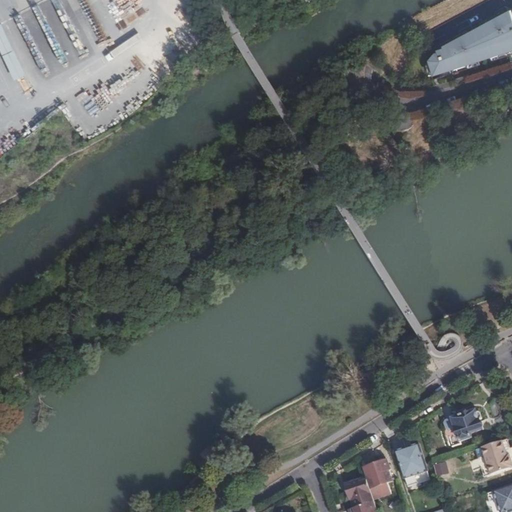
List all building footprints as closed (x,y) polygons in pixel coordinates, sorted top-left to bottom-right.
[(108,0),(115,25),(145,17),(139,0),(108,0)] [(511,10),(469,33),(445,47),(435,56),(430,62),(435,78),(511,53),(511,10)] [(0,25),(0,37),(21,93),(32,89),(7,23),(0,25)] [(91,113),(99,108),(92,98),(84,103),(91,113)] [(484,430),(477,410),(451,419),(446,420),(444,423),(446,429),(446,430),(445,433),(449,446),(453,448),(462,445),(461,442),(473,438),(472,434),(484,430)] [(504,441),(482,448),(491,475),(511,468),(511,455),(511,454),(508,455),(504,441)] [(422,443),(415,446),(415,449),(400,454),(408,478),(408,477),(411,486),(433,479),(431,470),(422,443)] [(415,449),(415,446),(399,451),(400,454),(415,449)] [(373,477),(369,478),(369,479),(372,489),(376,500),(393,494),(390,483),(395,481),(391,471),(393,470),(389,458),(381,460),(382,463),(370,467),(373,477)] [(369,478),(368,474),(345,482),(346,484),(361,479),(361,482),(369,479),(369,478)] [(361,479),(346,484),(349,493),(352,493),(354,499),(353,499),(356,508),(376,501),(376,500),(372,489),(369,479),(361,482),(361,479)] [(511,511),(511,485),(495,491),(502,511),(511,511)] [(379,511),(376,501),(356,508),(351,509),(352,511),(379,511)]
